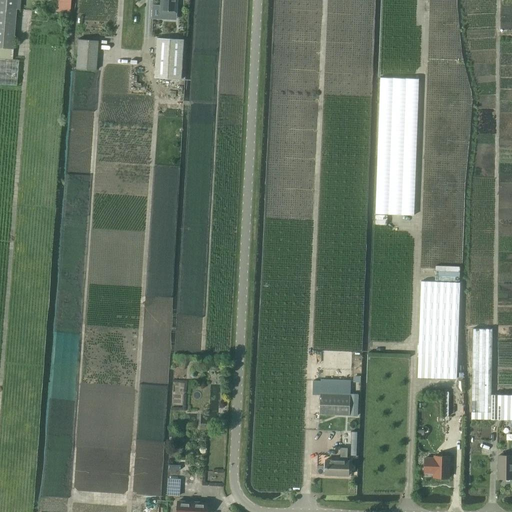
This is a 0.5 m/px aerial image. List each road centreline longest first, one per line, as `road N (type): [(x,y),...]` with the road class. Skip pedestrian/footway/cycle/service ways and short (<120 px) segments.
road 1 (track): [(120,0),(116,60),(100,59),(70,497),(129,501),(156,91),(144,62)]
road 2 (track): [(407,511),(424,27),(418,0)]
road 3 (track): [(305,511),(325,0)]
road 4 (unclassified): [(245,504),(233,471),(257,0)]
road 5 (track): [(0,391),(28,0)]
road 6 (track): [(221,0),(202,351)]
